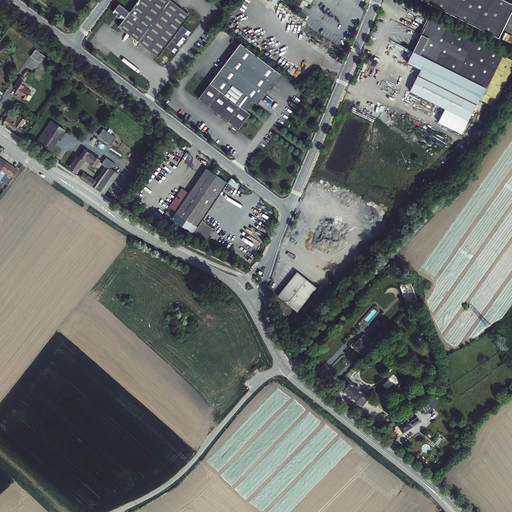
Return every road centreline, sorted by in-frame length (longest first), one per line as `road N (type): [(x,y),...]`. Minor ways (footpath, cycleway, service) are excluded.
road 1 (unclassified): [(289,209),(73,44)]
road 2 (unclassified): [(289,209),(376,0)]
road 3 (unclassified): [(281,364),(183,471),(115,511)]
road 4 (secondary): [(413,474),(281,364)]
road 5 (unknown): [(295,193),(334,213),(338,237),(289,270)]
road 6 (unknown): [(345,74),(243,0)]
road 7 (secondary): [(235,286),(130,227)]
